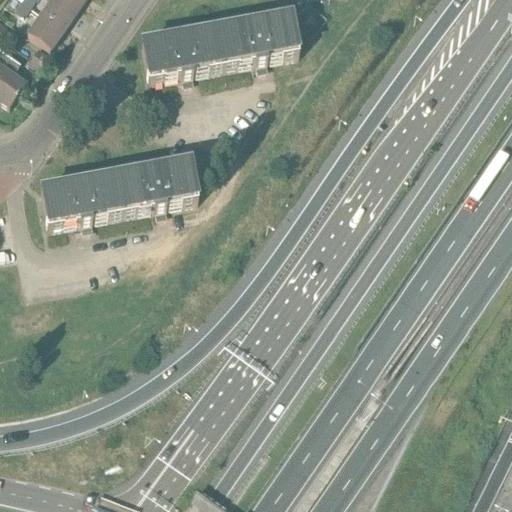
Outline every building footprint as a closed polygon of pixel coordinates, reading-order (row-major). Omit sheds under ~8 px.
[(26,0),(22,7),(30,13),(38,3),(33,0),(26,0)] [(77,18),(89,0),(54,0),(53,1),(77,18)] [(40,21),(63,38),(77,18),(53,1),(40,21)] [(14,19),(23,25),(30,13),(22,7),(14,19)] [(308,16),(299,27),(310,37),(320,26),(308,16)] [(63,38),(40,21),(26,41),(49,58),(63,38)] [(254,75),(260,73),(266,72),(265,70),(297,65),(291,27),(216,41),(222,78),(254,73),(254,75)] [(192,84),(222,78),(216,41),(141,54),(148,92),(180,86),(180,88),(185,87),(192,86),(192,84)] [(32,62),(41,69),(46,62),(37,55),(32,62)] [(0,76),(9,64),(0,57),(0,76)] [(28,69),(36,75),(41,69),(32,62),(28,69)] [(9,64),(0,76),(0,109),(9,116),(27,90),(13,81),(20,71),(9,64)] [(153,222),(160,220),(166,219),(165,217),(197,211),(190,173),(115,187),(122,225),(152,219),(153,222)] [(91,230),(122,225),(115,187),(40,201),(47,238),(78,233),(79,235),(85,234),(92,233),(91,230)]
